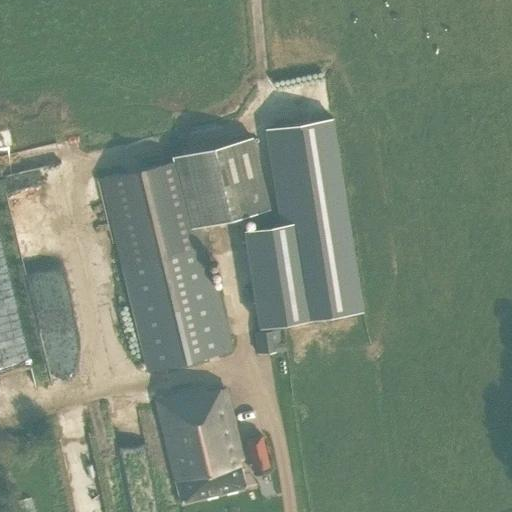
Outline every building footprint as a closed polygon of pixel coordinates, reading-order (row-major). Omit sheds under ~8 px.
[(182,160),(100,180),(148,371),(231,350),(216,289),(212,290),(197,227),(270,209),(253,139),(182,156),(182,160)] [(62,160),(4,169),(10,210),(68,201),(62,160)] [(16,220),(53,379),(88,371),(51,212),(16,220)] [(259,327),(322,316),(306,220),(243,230),(259,327)] [(273,351),(272,342),(279,341),(277,329),(254,332),(257,354),(273,351)] [(284,343),(275,345),(276,352),(285,350),(284,343)] [(247,486),(246,486),(240,460),(242,460),(225,390),(206,394),(204,388),(155,401),(181,503),(247,487),(247,486)] [(82,405),(56,412),(62,435),(88,428),(82,405)] [(262,436),(247,440),(255,473),(270,470),(262,436)]
